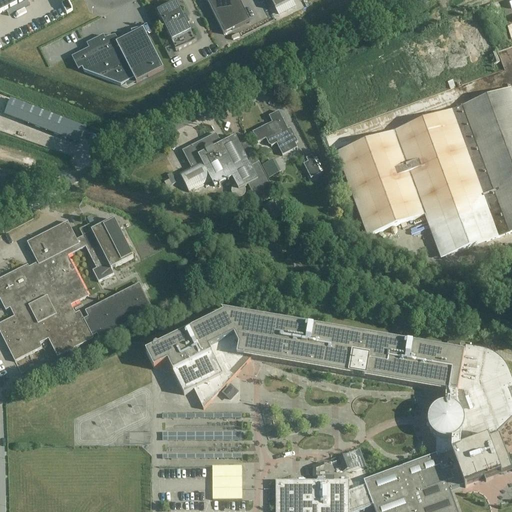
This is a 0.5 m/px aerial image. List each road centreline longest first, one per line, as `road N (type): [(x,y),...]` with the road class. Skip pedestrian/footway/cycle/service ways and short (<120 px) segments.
road 1 (unclassified): [(0,216),(422,0)]
road 2 (track): [(386,0),(139,125),(102,125)]
